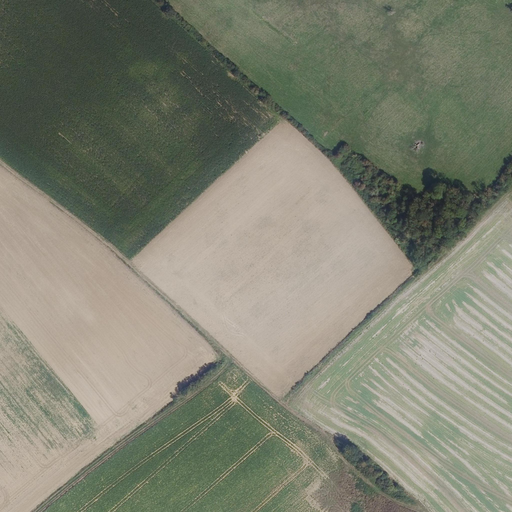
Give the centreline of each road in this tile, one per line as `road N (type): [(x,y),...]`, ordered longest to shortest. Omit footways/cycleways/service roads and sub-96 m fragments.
road 1 (track): [(421,511),(371,485),(324,434),(99,237),(0,161)]
road 2 (track): [(38,511),(232,359)]
